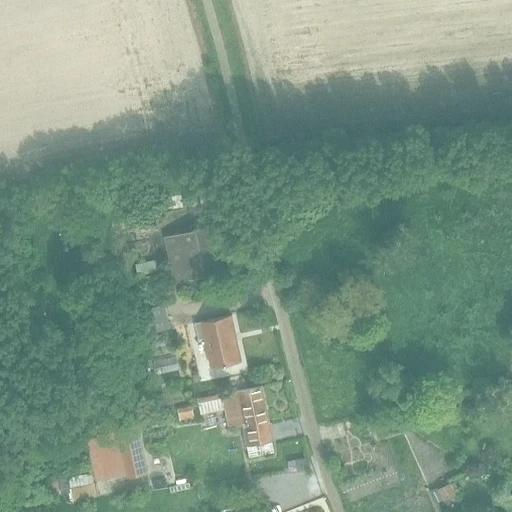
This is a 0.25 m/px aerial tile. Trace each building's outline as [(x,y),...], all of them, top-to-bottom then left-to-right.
[(366,185),(343,187),(345,203),(367,200),(366,185)] [(212,224),(165,234),(175,281),(222,271),(212,224)] [(138,275),(157,270),(154,259),(135,263),(138,275)] [(147,333),(171,328),(165,304),(141,309),(147,333)] [(231,314),(194,322),(198,339),(205,337),(211,367),(241,360),(231,314)] [(261,385),(197,399),(201,414),(225,409),(229,429),(242,426),(246,445),(247,444),(250,457),(273,452),(271,439),(272,439),(261,385)] [(117,430),(98,434),(107,478),(126,474),(127,476),(147,471),(137,424),(117,428),(117,430)] [(308,457),(288,462),(290,472),(310,467),(308,457)] [(91,473),(68,478),(73,500),(96,495),(91,473)] [(453,497),(449,485),(437,490),(442,502),(453,497)]
